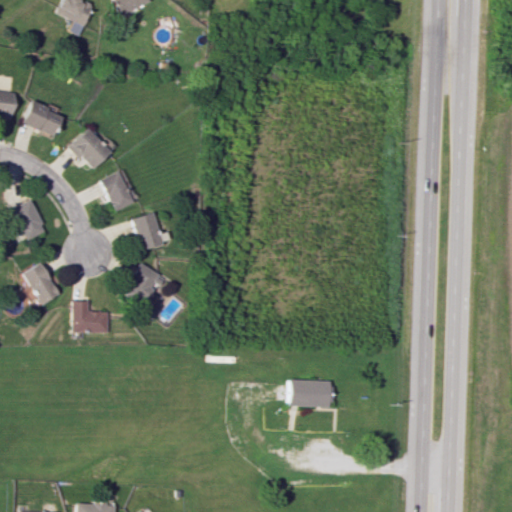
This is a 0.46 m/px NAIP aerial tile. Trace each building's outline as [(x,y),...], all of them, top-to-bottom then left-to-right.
[(75,0),(54,0),(49,12),(78,26),(87,6),(75,0)] [(105,0),(112,15),(143,1),(142,0),(105,0)] [(9,91),(0,90),(0,115),(8,116),(9,91)] [(17,122),(49,136),(58,114),(26,100),(17,122)] [(106,150),(82,127),(64,145),(88,168),(106,150)] [(127,202),(114,170),(94,178),(108,210),(127,202)] [(6,207),(19,239),(40,231),(27,199),(6,207)] [(154,233),(148,211),(126,217),(134,249),(165,241),(162,231),(154,233)] [(18,272),(35,303),(54,293),(36,261),(18,272)] [(155,285),(159,277),(136,263),(118,294),(137,306),(151,282),(155,285)] [(103,311),(84,310),(84,300),(67,300),(67,331),(103,332),(103,311)] [(283,382),(283,405),(324,406),(325,383),(283,382)] [(109,511),(110,504),(102,504),(102,500),(89,499),(89,503),(71,502),(70,511),(109,511)]
